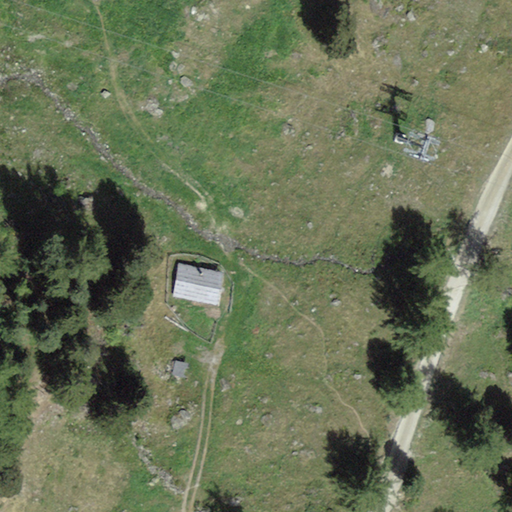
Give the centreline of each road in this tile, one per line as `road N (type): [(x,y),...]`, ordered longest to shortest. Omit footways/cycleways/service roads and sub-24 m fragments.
road 1 (track): [(374,511),(473,234),(511,152)]
road 2 (track): [(235,281),(186,511)]
